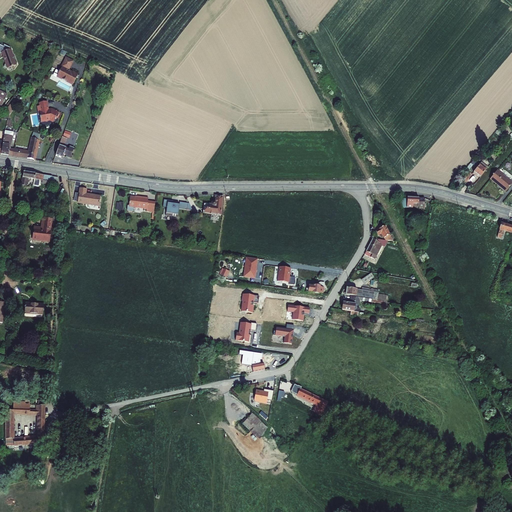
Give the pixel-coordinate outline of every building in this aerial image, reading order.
[(10,49),(10,48),(4,45),(3,46),(0,44),(0,53),(2,54),(4,55),(5,54),(6,55),(4,59),(7,61),(5,64),(4,67),(11,70),(12,67),(17,65),(15,60),(16,59),(15,56),(14,57),(11,49),(10,49)] [(69,70),(73,61),(66,58),(61,67),(62,67),(60,71),(56,69),(54,74),(57,76),(57,77),(73,85),(78,74),(69,70)] [(46,101),(38,103),(39,106),(37,106),(36,107),(37,114),(38,114),(40,122),(49,120),(52,122),(54,118),(55,119),(57,118),(58,115),(58,112),(51,109),(49,111),(47,109),(46,101)] [(7,117),(13,108),(12,108),(14,106),(11,104),(4,115),(7,117)] [(1,154),(9,155),(10,148),(11,149),(14,133),(5,131),(5,132),(4,136),(3,142),(1,154)] [(67,139),(62,137),(56,156),(63,158),(64,155),(66,156),(66,157),(71,159),(74,149),(70,147),(69,149),(64,147),(67,139)] [(28,152),(14,149),(13,156),(34,160),(39,140),(38,140),(32,138),(28,152)] [(482,162),(473,171),(478,176),(486,166),(482,162)] [(462,175),(455,184),(460,187),(469,175),(466,172),(472,165),(470,163),(461,174),(462,175)] [(494,170),(487,180),(502,193),(510,183),(494,170)] [(51,185),(51,181),(52,176),(23,172),(21,185),(27,186),(28,178),(34,179),(34,182),(40,183),(40,180),(43,181),(42,184),(51,185)] [(86,194),(87,189),(80,188),(79,193),(78,201),(78,203),(99,206),(100,197),(93,196),(93,195),(86,194)] [(148,201),(148,198),(144,197),(144,198),(130,197),(129,206),(128,206),(127,210),(129,212),(132,212),(133,211),(134,207),(147,209),(146,211),(153,212),(154,212),(155,202),(148,201)] [(223,197),(215,197),(215,203),(213,202),(212,203),(212,204),(212,205),(206,204),(204,214),(221,216),(223,197)] [(418,198),(407,198),(407,199),(402,199),(402,203),(402,208),(412,208),(418,209),(418,208),(424,209),(425,205),(423,204),(425,199),(418,198)] [(173,201),(164,200),(163,207),(167,208),(166,216),(178,218),(179,209),(180,205),(173,204),(173,201)] [(34,229),(33,240),(49,242),(52,220),(44,219),(43,230),(34,229)] [(35,226),(34,229),(43,230),(44,219),(42,219),(41,227),(35,226)] [(511,226),(501,224),(498,234),(502,235),(504,230),(511,233),(511,230),(511,226)] [(383,225),(372,231),(375,236),(379,233),(382,241),(392,241),(383,225)] [(369,239),(362,255),(373,260),(381,242),(380,240),(369,239)] [(228,277),(230,270),(223,268),(220,274),(228,277)] [(368,273),(360,280),(362,284),(371,277),(368,273)] [(346,290),(345,296),(372,300),(372,301),(386,303),(387,298),(376,296),(377,293),(367,292),(367,293),(346,290)] [(372,301),(350,298),(349,305),(342,304),(340,312),(349,313),(349,317),(356,317),(356,314),(359,314),(359,316),(363,317),(363,311),(353,309),(353,306),(357,307),(358,303),(371,305),(372,301)] [(22,303),(21,314),(41,315),(42,304),(22,303)] [(383,326),(381,336),(400,339),(402,325),(390,323),(390,327),(383,326)] [(250,351),(246,351),(248,365),(251,364),(252,371),(265,368),(263,357),(252,359),(250,351)] [(292,387),(289,393),(316,406),(319,400),(301,390),(296,387),(296,389),(292,387)] [(35,399),(35,408),(28,408),(29,401),(12,401),(12,408),(4,409),(3,445),(21,444),(22,448),(28,448),(28,443),(43,442),(44,400),(35,399)] [(260,438),(269,428),(254,413),(252,416),(253,417),(250,421),(253,423),(251,424),(252,426),(251,427),(253,429),(252,430),(260,438)]
